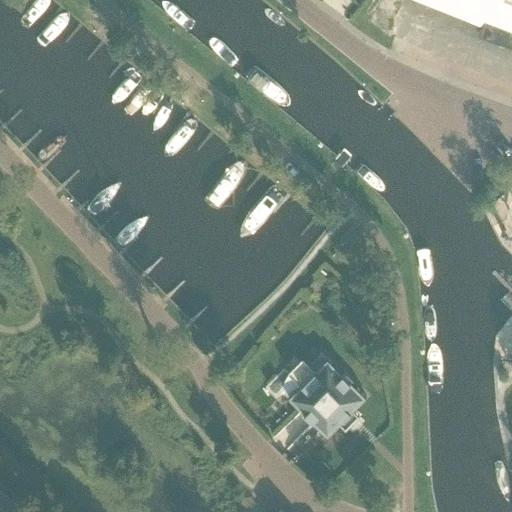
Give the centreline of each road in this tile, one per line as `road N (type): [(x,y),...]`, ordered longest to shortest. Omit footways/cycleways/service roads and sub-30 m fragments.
road 1 (unclassified): [(343,511),(272,461),(216,399),(201,367),(0,151)]
road 2 (unclassified): [(410,511),(396,288),(377,234),(354,207)]
road 3 (tertiary): [(511,126),(411,84),(287,0)]
